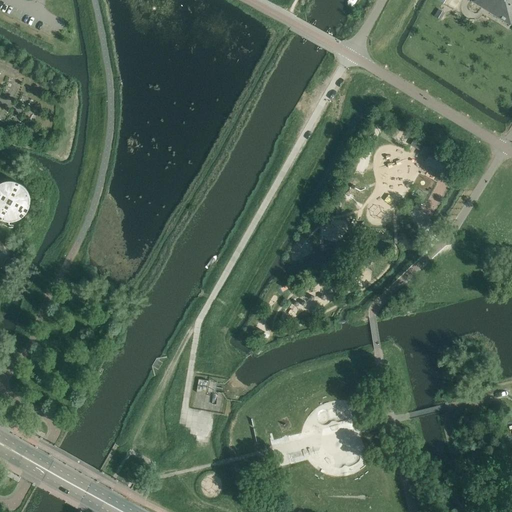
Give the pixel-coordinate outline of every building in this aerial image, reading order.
[(355,11),(360,0),(350,0),(347,7),(355,11)] [(511,25),(511,23),(511,0),(473,0),(472,1),(511,25)] [(445,13),(439,9),(434,16),(441,20),(445,13)] [(452,162),(433,151),(426,164),(445,174),(452,162)] [(21,184),(19,183),(17,182),(16,182),(15,182),(14,181),(12,181),(10,181),(7,182),(6,182),(4,183),(1,184),(0,184),(0,218),(1,219),(3,220),(5,221),(7,221),(10,221),(11,222),(12,221),(15,221),(16,221),(17,220),(18,220),(19,220),(21,219),(22,218),(23,218),(24,217),(25,216),(26,215),(27,213),(28,211),(29,210),(30,209),(30,207),(30,206),(31,205),(31,204),(31,202),(31,201),(31,200),(31,199),(31,197),(30,196),(30,195),(29,194),(29,193),(28,191),(28,190),(27,189),(26,188),(25,187),(24,187),(23,186),(21,184)] [(1,268),(8,272),(14,261),(8,257),(1,268)] [(209,381),(199,379),(197,393),(207,394),(209,381)]
